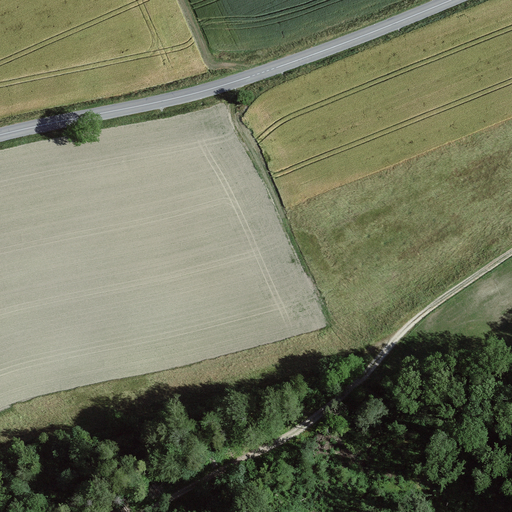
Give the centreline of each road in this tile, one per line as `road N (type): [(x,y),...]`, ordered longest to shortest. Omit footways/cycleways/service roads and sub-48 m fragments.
road 1 (tertiary): [(451,0),(210,89),(0,135)]
road 2 (track): [(511,252),(419,319),(303,429),(156,511)]
